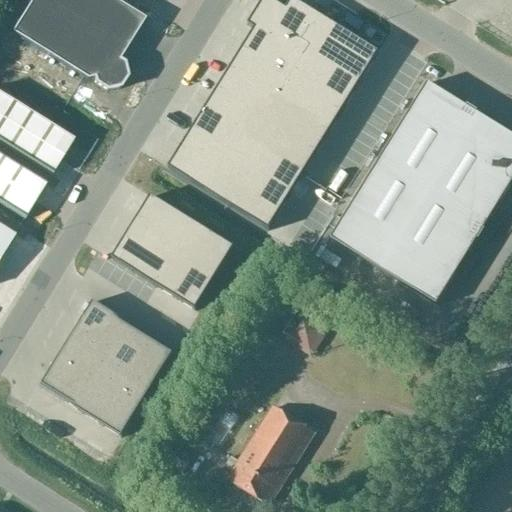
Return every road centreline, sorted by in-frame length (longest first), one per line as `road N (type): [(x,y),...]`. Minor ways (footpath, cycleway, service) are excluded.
road 1 (residential): [(0,353),(219,0)]
road 2 (unclassified): [(417,511),(511,363)]
road 3 (residential): [(384,0),(511,78)]
